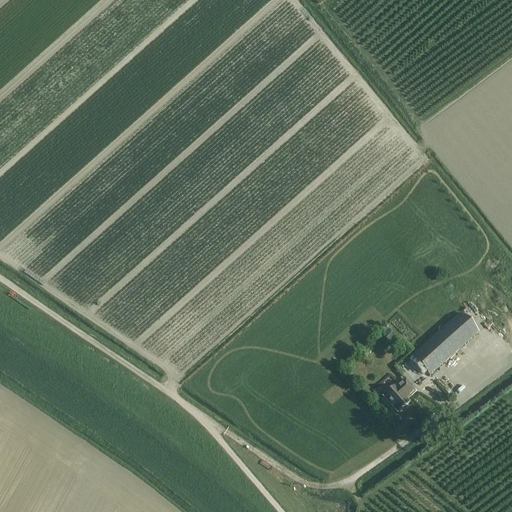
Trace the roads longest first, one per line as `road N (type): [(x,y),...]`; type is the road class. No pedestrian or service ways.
road 1 (track): [(0,277),(307,486),(340,484),(407,442)]
road 2 (unclassified): [(407,442),(511,364)]
